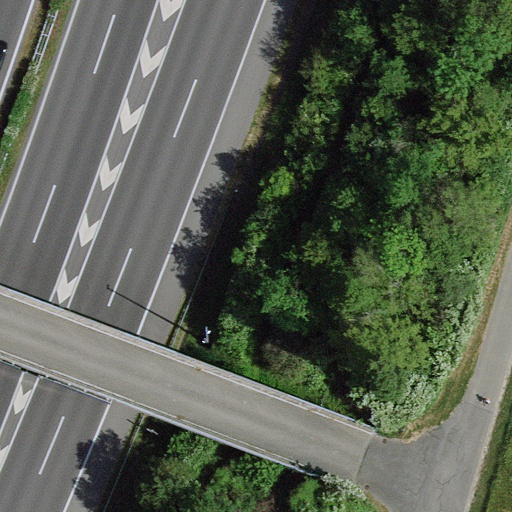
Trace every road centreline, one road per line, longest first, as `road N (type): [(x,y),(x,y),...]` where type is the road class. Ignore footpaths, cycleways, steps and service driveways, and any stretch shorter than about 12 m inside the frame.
road 1 (motorway): [(22,511),(227,0)]
road 2 (unclassified): [(454,491),(0,321)]
road 3 (motorway): [(0,343),(122,0)]
road 4 (unclassified): [(454,491),(511,307)]
